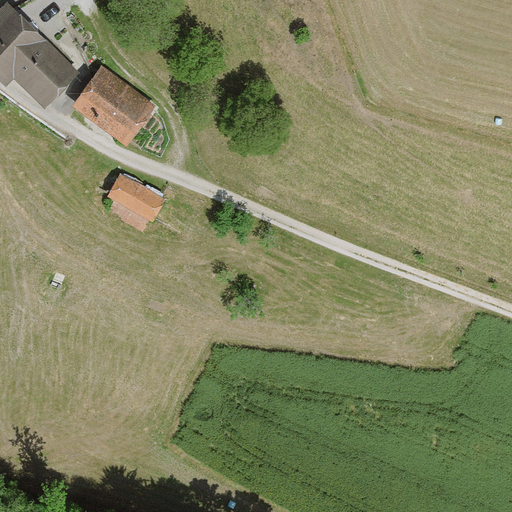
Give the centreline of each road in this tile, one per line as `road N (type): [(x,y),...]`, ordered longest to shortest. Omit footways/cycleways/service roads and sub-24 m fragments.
road 1 (track): [(511,310),(166,172)]
road 2 (track): [(85,0),(119,58),(180,128),(166,172)]
road 3 (track): [(166,172),(114,153),(0,82)]
